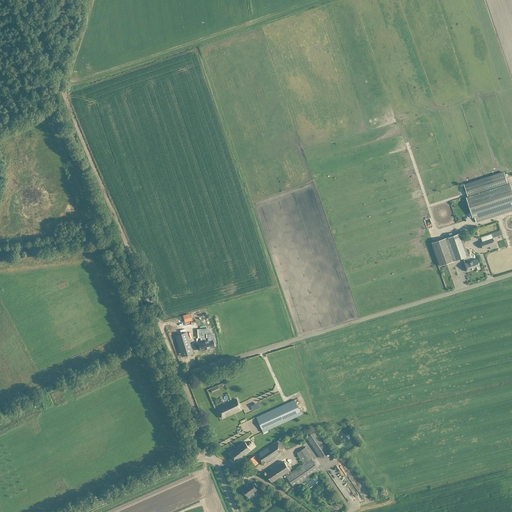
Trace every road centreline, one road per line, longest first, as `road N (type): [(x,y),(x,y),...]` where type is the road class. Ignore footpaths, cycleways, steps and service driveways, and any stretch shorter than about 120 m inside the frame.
road 1 (track): [(196,461),(7,0)]
road 2 (unclassified): [(180,372),(511,274)]
road 3 (track): [(154,309),(34,20),(39,8)]
road 4 (unclassified): [(79,511),(212,454)]
